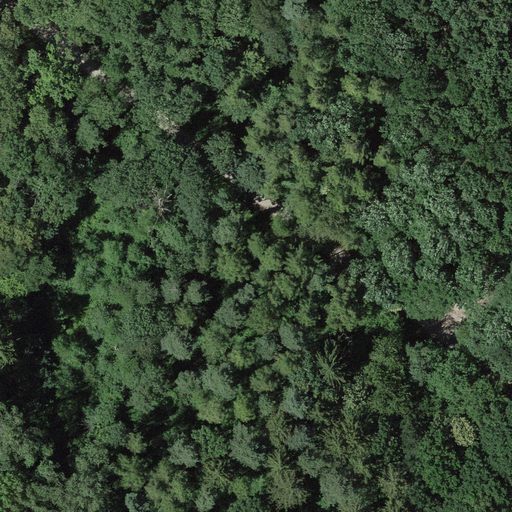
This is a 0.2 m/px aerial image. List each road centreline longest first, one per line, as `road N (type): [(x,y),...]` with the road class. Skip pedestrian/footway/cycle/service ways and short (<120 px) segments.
road 1 (track): [(125,88),(511,388)]
road 2 (track): [(4,0),(125,88)]
